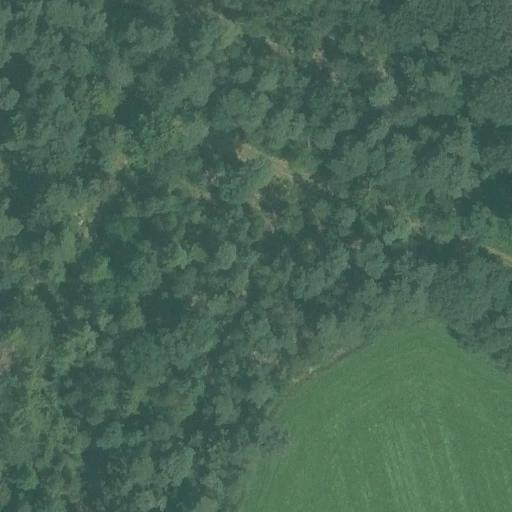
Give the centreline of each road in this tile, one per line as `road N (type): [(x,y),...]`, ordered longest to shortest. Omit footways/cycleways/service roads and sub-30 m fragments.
road 1 (track): [(511,270),(185,132),(131,137),(0,499)]
road 2 (track): [(343,0),(422,179),(433,237)]
